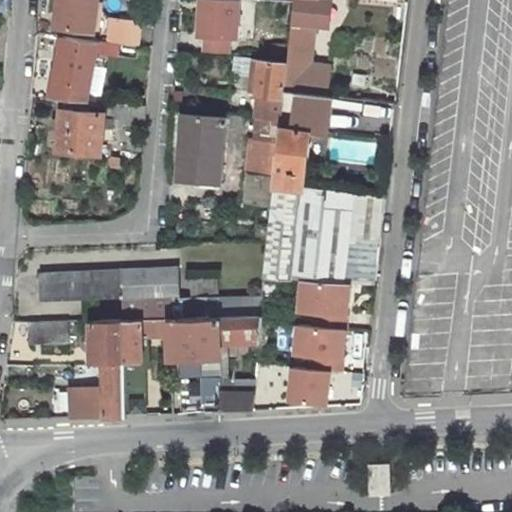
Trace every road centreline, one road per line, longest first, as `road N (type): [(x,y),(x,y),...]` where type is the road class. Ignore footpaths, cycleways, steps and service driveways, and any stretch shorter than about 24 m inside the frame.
road 1 (residential): [(375,425),(423,0)]
road 2 (residential): [(0,463),(108,442),(375,425)]
road 3 (residential): [(167,0),(147,225),(4,236)]
road 4 (residential): [(375,425),(511,417)]
road 5 (residential): [(7,123),(18,0)]
